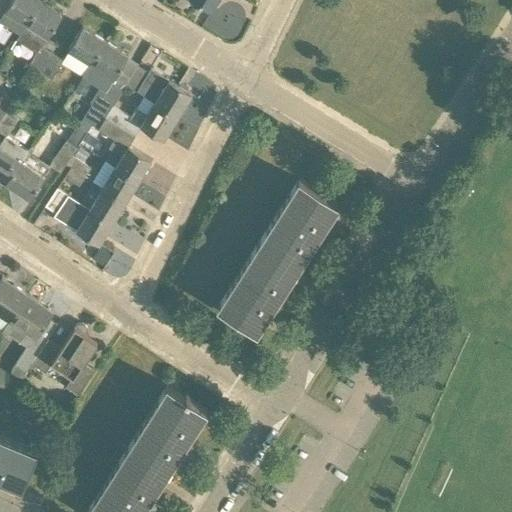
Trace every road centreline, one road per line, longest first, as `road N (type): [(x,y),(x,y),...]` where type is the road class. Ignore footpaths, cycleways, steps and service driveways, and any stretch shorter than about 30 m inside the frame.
road 1 (residential): [(270,411),(417,182)]
road 2 (residential): [(122,305),(248,80)]
road 3 (residential): [(417,182),(248,80)]
road 4 (residential): [(270,411),(122,305)]
road 5 (residential): [(417,182),(511,38)]
road 6 (residential): [(248,80),(111,0)]
road 7 (residential): [(122,305),(0,225)]
road 8 (residential): [(205,511),(270,411)]
